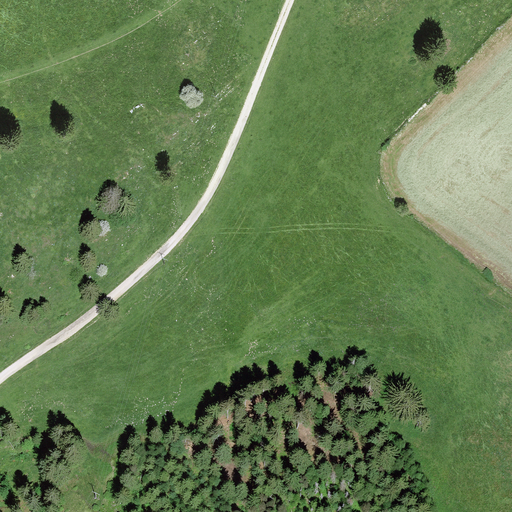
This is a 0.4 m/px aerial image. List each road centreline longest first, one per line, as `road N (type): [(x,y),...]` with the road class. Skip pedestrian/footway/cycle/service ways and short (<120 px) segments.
road 1 (unclassified): [(290,0),(194,222),(150,267),(0,380)]
road 2 (track): [(177,0),(0,74)]
